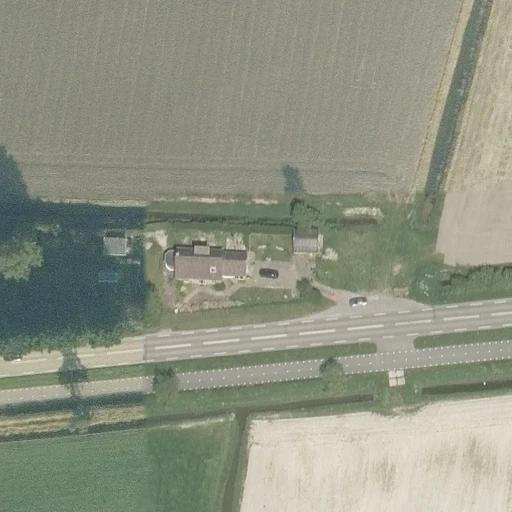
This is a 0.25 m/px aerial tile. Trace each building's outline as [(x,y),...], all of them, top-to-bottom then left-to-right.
[(36,234),(36,229),(33,224),(27,224),(23,228),(23,234),(26,238),(32,238),(36,234)] [(242,231),(224,231),(224,240),(242,240),(242,231)] [(244,234),(244,246),(258,246),(258,234),(244,234)] [(316,255),(317,235),(293,234),(292,254),(316,255)] [(177,254),(177,256),(169,256),(164,260),(164,268),(168,272),(176,272),(175,283),(220,286),(220,279),(244,280),(246,258),(221,257),(221,256),(177,254)]
